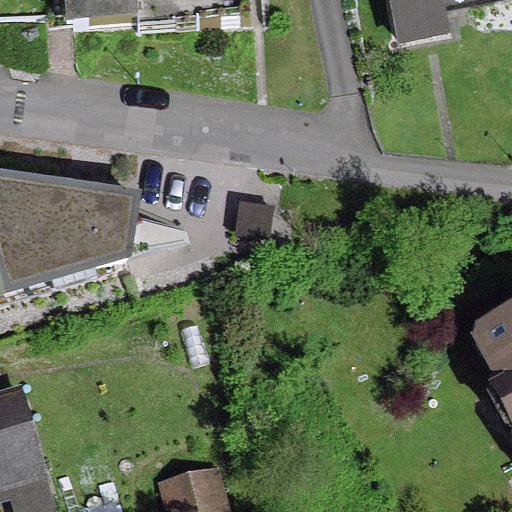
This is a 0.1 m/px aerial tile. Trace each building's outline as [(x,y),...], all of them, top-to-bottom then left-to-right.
[(66,0),(66,1),(67,16),(68,32),(133,28),(132,14),(191,10),(192,32),(247,28),(245,0),(66,0)] [(385,0),(394,45),(442,36),(434,0),(385,0)] [(0,184),(0,288),(3,298),(123,263),(130,219),(132,204),(0,184)] [(187,229),(130,219),(123,263),(192,246),(187,229)] [(511,320),(479,337),(476,347),(498,388),(511,392),(511,320)] [(0,402),(0,496),(41,485),(16,397),(0,402)] [(216,511),(209,483),(164,494),(168,511),(216,511)]
